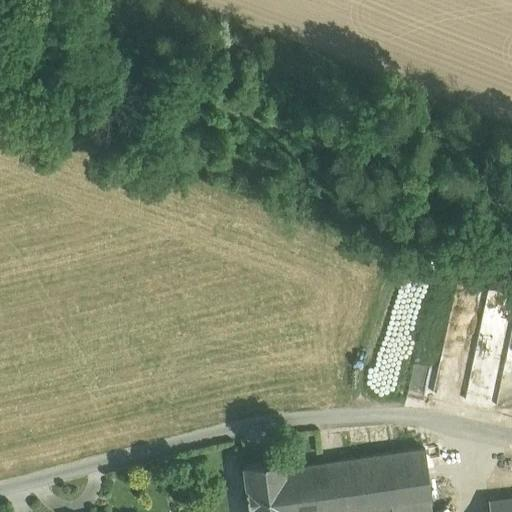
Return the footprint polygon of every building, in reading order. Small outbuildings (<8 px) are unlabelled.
[(511,341),(506,340),(511,304),(511,298),(489,295),(476,368),(475,367),(470,395),(496,400),(504,353),(511,353),(511,341)] [(423,449),(283,468),(288,511),(357,511),(389,508),(429,503),(430,502),(423,449)] [(282,461),(241,466),(244,490),(244,491),(246,509),(247,509),(247,511),(288,511),(283,468),(282,461)] [(511,511),(511,500),(487,504),(488,511),(511,511)] [(430,511),(429,503),(389,508),(389,511),(430,511)]
